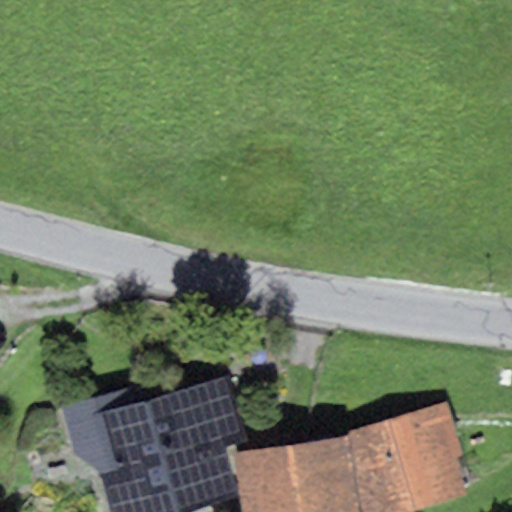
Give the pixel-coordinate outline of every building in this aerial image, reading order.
[(161,454),(178,511),(186,511),(240,496),(226,450),(247,444),(227,378),(146,402),(161,454)] [(161,454),(146,402),(141,387),(60,411),(73,455),(98,473),(161,454)] [(447,403),(348,433),(364,511),(408,511),(465,495),(456,458),(463,458),(447,403)] [(355,511),(346,438),(236,454),(243,511),(355,511)] [(109,511),(178,511),(161,454),(98,473),(109,511)]
